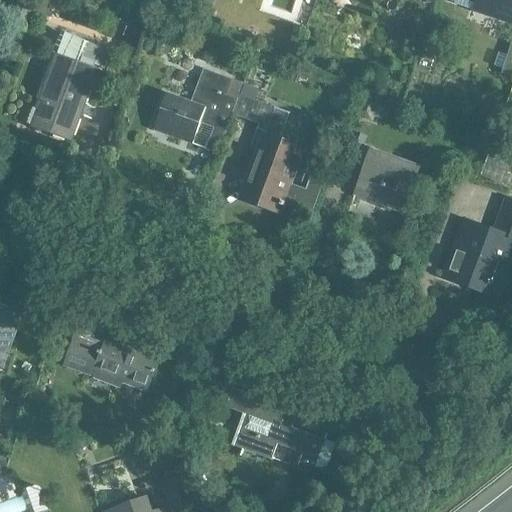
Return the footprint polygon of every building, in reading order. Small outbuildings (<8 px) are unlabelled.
[(511,0),(464,0),(476,4),(474,10),(511,23),(511,45),(503,73),(511,76),(511,0)] [(87,42),(79,58),(102,70),(110,54),(87,42)] [(29,127),(69,141),(94,68),(54,55),(35,110),(31,108),(25,124),(30,125),(29,127)] [(204,69),(199,82),(192,102),(166,92),(153,128),(193,143),(201,121),(215,126),(206,150),(218,155),(233,115),(241,94),(244,84),(204,69)] [(290,112),(276,107),(241,94),(233,115),(260,125),(251,147),(259,151),(241,198),(279,212),(303,150),(279,140),(290,112)] [(422,166),(373,148),(356,194),(405,212),(422,166)] [(511,181),(490,171),(484,186),(511,199),(511,198),(511,181)] [(511,201),(505,198),(493,232),(465,222),(444,277),(486,292),(498,260),(509,264),(511,255),(511,201)] [(0,368),(20,313),(0,305),(0,368)] [(67,367),(79,371),(95,377),(97,372),(148,391),(159,362),(92,337),(94,330),(82,325),(67,367)] [(297,413),(235,390),(229,406),(275,423),(270,437),(244,427),(238,445),(314,473),(326,442),(291,429),(297,413)] [(162,484),(171,511),(199,511),(186,475),(180,477),(178,470),(163,475),(166,483),(162,484)] [(151,511),(147,499),(109,511),(166,511),(165,509),(155,511),(151,511)]
